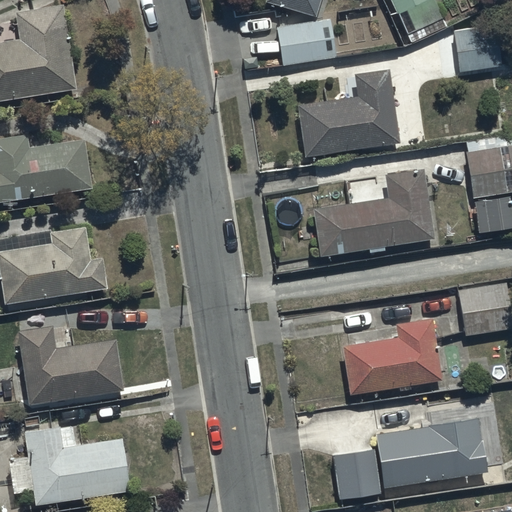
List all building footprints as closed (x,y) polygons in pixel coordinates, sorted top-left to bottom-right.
[(263,0),(262,4),(313,18),(318,0),(263,0)] [(387,0),(408,45),(444,29),(430,0),(387,0)] [(0,102),(73,93),(62,7),(13,13),(17,43),(0,45),(0,102)] [(328,19),(274,28),(280,67),(334,59),(328,19)] [(496,24),(454,30),(461,72),(503,66),(496,24)] [(295,108),(302,158),(397,145),(387,72),(352,77),(355,99),(295,108)] [(0,140),(0,203),(88,192),(81,142),(54,145),(53,136),(34,138),(35,149),(26,150),(24,138),(0,140)] [(511,147),(464,155),(470,200),(511,193),(511,147)] [(384,201),(311,212),(318,259),(366,252),(366,255),(382,252),(382,248),(431,240),(420,170),(381,176),(384,201)] [(506,199),(471,205),(476,235),(511,230),(506,199)] [(0,294),(2,306),(105,291),(101,259),(88,261),(84,228),(0,239),(0,294)] [(456,294),(462,336),(511,329),(504,285),(473,289),(472,283),(456,285),(457,293),(456,294)] [(340,350),(347,396),(439,381),(429,321),(393,327),(396,341),(340,350)] [(120,393),(113,342),(52,351),(49,330),(16,334),(25,405),(120,393)] [(372,436),(380,488),(484,474),(477,419),(424,427),(424,429),(372,436)] [(5,420),(0,420),(0,451),(9,450),(5,420)] [(16,446),(24,444),(33,509),(99,499),(101,507),(119,504),(119,511),(121,511),(135,510),(133,501),(129,501),(119,440),(73,447),(69,424),(14,433),(16,446)] [(372,452),(330,456),(335,500),(377,495),(372,452)]
